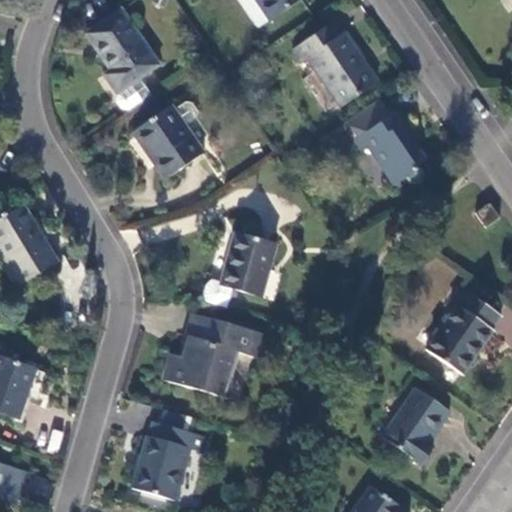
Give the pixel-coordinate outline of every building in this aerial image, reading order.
[(237,0),(259,30),(271,21),(256,0),(237,0)] [(305,0),(256,0),(271,21),(272,23),(305,0)] [(157,70),(121,15),(86,37),(111,73),(105,77),(118,96),(140,81),(157,70)] [(378,85),(344,37),(342,39),(333,26),(294,53),(302,65),(307,62),(315,74),(338,107),(341,110),(378,85)] [(327,115),(338,107),(315,74),(304,82),(327,115)] [(121,111),(130,112),(151,98),(140,81),(118,96),(116,104),(121,111)] [(370,150),(395,188),(417,174),(415,171),(425,163),(406,134),(408,132),(398,115),(392,119),(380,102),(347,125),(358,142),(356,143),(363,153),(370,150)] [(186,105),(174,114),(184,129),(196,121),(197,115),(191,106),(186,105)] [(170,109),(131,136),(164,182),(203,156),(184,129),(174,114),(170,109)] [(56,264),(23,209),(0,222),(0,252),(20,286),(56,264)] [(485,232),(502,221),(492,209),(477,218),(485,232)] [(203,299),(206,305),(227,311),(234,291),(260,299),(275,248),(237,237),(222,287),(212,285),(206,289),(203,299)] [(426,353),(462,378),(493,332),(491,331),(499,319),(467,297),(458,310),(456,308),(426,353)] [(261,342),(193,323),(184,350),(188,351),(184,367),(172,363),(166,383),(225,400),(237,362),(254,367),(261,342)] [(0,416),(19,423),(35,375),(6,364),(9,356),(0,352),(0,416)] [(449,415),(416,392),(382,442),(422,468),(433,451),(427,447),(449,415)] [(165,412),(161,427),(192,436),(197,421),(165,412)] [(161,427),(154,425),(150,440),(148,439),(134,492),(175,503),(190,453),(202,456),(207,440),(192,436),(161,427)] [(405,511),(370,488),(353,511),(405,511)]
